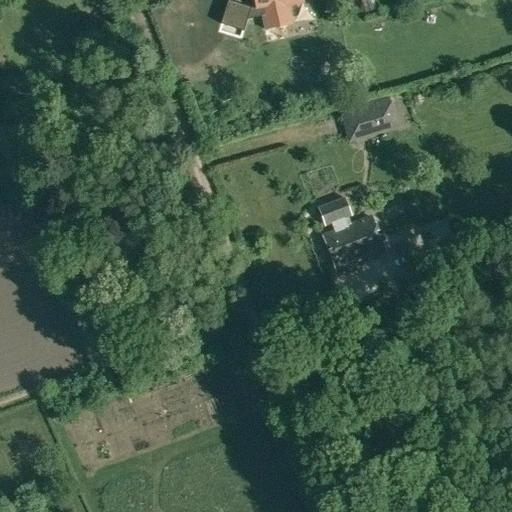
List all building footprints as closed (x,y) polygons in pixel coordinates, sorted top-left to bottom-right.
[(248,15),(261,12),(265,30),(294,24),(290,6),(303,2),(302,0),(254,0),(257,8),(251,9),(231,0),(228,0),(219,21),(240,31),(248,15)] [(361,0),(366,13),(376,9),(373,0),(361,0)] [(340,116),(348,143),(400,129),(392,101),(390,102),(389,96),(341,110),(342,115),(340,116)] [(322,236),(335,269),(383,251),(371,217),(348,226),(345,219),(352,217),(345,198),(318,208),(325,226),(331,224),(334,231),(322,236)] [(479,228),(492,236),(498,224),(486,217),(479,228)] [(396,244),(410,275),(444,260),(434,237),(422,242),(419,234),(396,244)]
